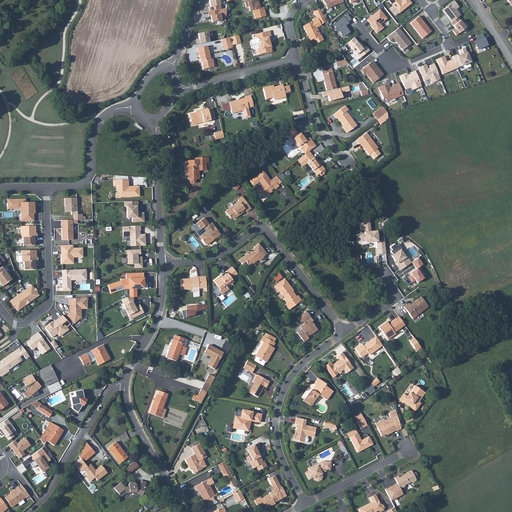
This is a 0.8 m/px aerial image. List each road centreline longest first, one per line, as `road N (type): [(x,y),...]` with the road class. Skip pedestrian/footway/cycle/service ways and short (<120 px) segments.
road 1 (residential): [(344,331),(265,230),(203,258),(162,263)]
road 2 (residential): [(304,504),(277,445),(278,404),(303,361),(344,331)]
road 3 (residential): [(0,307),(16,324),(50,301),(47,186)]
road 4 (residential): [(30,511),(106,394),(124,383)]
road 5 (residential): [(430,10),(446,44),(394,67),(360,28)]
road 6 (residential): [(124,383),(130,415),(186,511)]
road 7 (residential): [(154,121),(162,263)]
road 8 (residential): [(47,186),(84,180),(100,119),(136,107)]
road 9 (residential): [(162,263),(157,314),(124,383)]
road 10 (residential): [(177,88),(297,58)]
